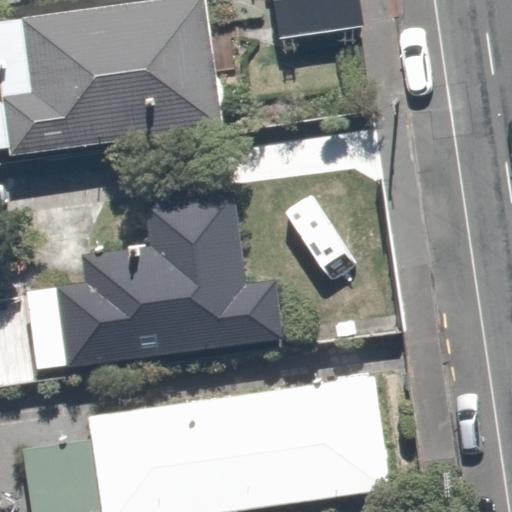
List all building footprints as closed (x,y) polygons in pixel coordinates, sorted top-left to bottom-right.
[(0,90),(0,156),(217,143),(207,0),(109,0),(0,7),(0,48),(3,90),(0,90)] [(359,0),(273,0),(280,40),(363,28),(359,0)] [(26,284),(37,367),(296,333),(287,264),(243,270),(232,188),(141,200),(145,235),(84,243),(88,276),(26,284)] [(0,389),(17,386),(0,309),(0,389)] [(88,404),(92,430),(21,440),(31,511),(209,511),(391,485),(372,362),(88,404)]
